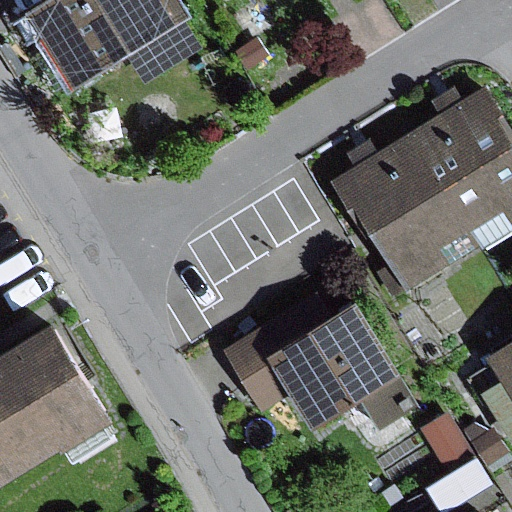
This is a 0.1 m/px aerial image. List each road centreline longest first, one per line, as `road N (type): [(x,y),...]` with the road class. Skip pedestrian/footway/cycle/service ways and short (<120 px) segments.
road 1 (residential): [(99,260),(492,5)]
road 2 (residential): [(99,260),(238,511)]
road 3 (residential): [(0,107),(99,260)]
